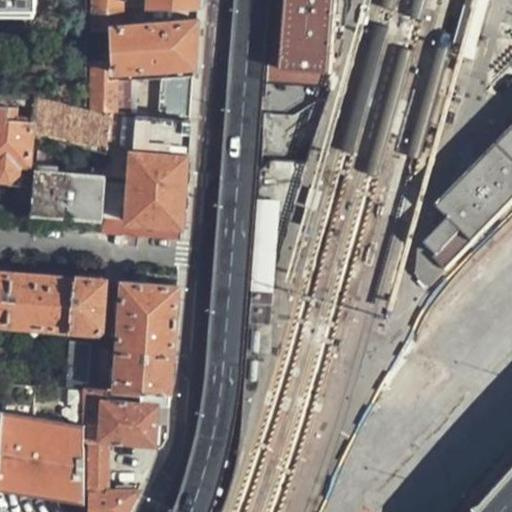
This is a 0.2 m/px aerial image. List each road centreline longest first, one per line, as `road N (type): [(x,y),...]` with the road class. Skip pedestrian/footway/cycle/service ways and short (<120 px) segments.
road 1 (trunk): [(255,0),(215,426),(196,496)]
road 2 (tertiary): [(159,511),(196,413),(209,256)]
road 3 (tertiary): [(209,256),(226,0)]
road 4 (residential): [(209,256),(0,237)]
